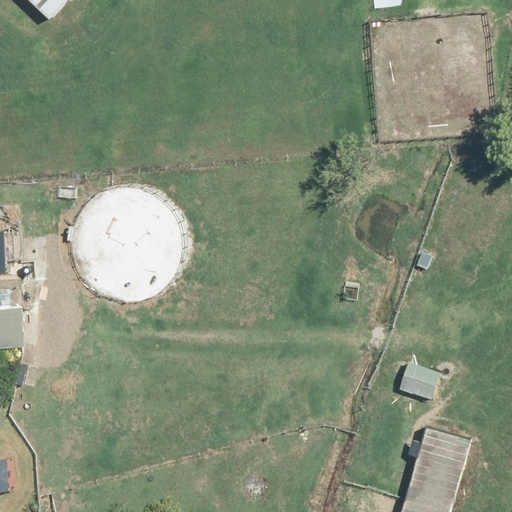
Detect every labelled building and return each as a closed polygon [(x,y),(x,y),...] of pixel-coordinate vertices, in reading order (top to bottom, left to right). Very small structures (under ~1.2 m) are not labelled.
[(34,0),(56,20),(74,0),(34,0)] [(390,10),(389,0),(367,0),(368,12),(390,10)] [(0,348),(32,348),(31,306),(15,306),(14,288),(0,288),(0,348)] [(442,374),(403,364),(395,392),(435,403),(442,374)] [(344,416),(339,392),(316,396),(321,421),(344,416)] [(450,511),(472,442),(420,426),(415,441),(399,436),(403,421),(378,414),(348,511),(450,511)]
